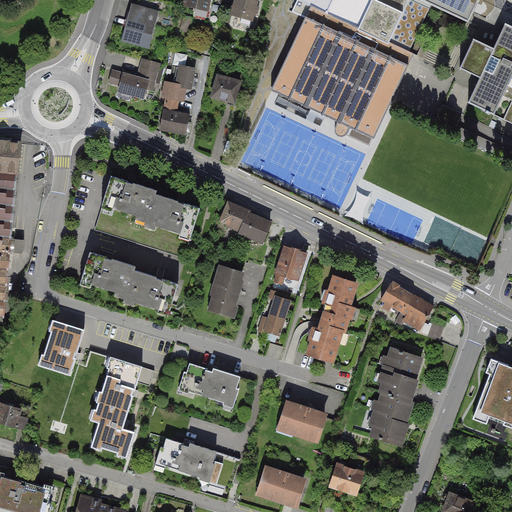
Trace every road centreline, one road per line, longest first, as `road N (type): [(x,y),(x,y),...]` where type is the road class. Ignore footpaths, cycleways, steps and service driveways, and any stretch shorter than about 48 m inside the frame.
road 1 (residential): [(62,134),(35,292),(328,380)]
road 2 (secondary): [(84,114),(487,308)]
road 3 (residential): [(237,511),(0,443)]
road 4 (residential): [(487,308),(412,511)]
